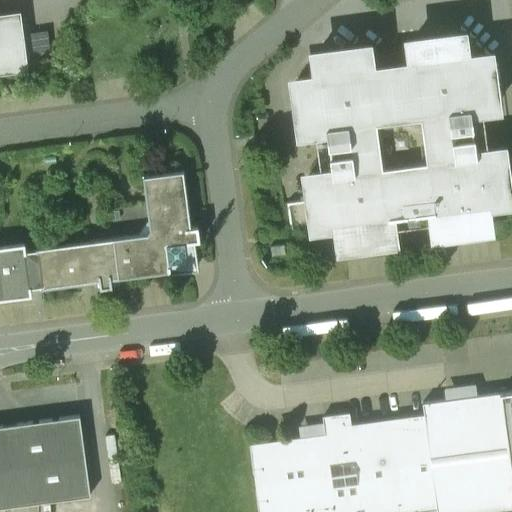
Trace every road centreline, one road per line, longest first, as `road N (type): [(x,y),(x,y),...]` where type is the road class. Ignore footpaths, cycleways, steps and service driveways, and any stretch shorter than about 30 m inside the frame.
road 1 (unclassified): [(239,318),(511,283)]
road 2 (unclassified): [(0,353),(239,318)]
road 3 (unclassified): [(217,102),(0,130)]
road 4 (unclassified): [(217,102),(239,318)]
road 5 (unclassified): [(312,0),(217,102)]
